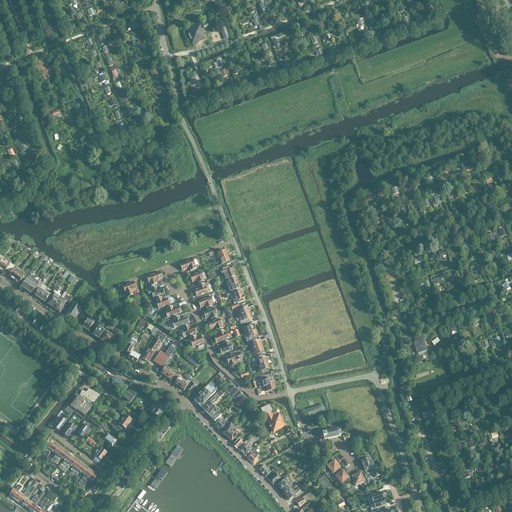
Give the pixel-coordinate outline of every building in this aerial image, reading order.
[(367,0),(365,0),(361,2),(364,9),(370,7),(367,0)] [(403,5),(396,8),(399,14),(405,11),(403,5)] [(92,9),(87,11),(90,18),(95,16),(92,9)] [(205,39),(200,26),(191,29),(186,31),(190,41),(192,45),(205,39)] [(224,39),(229,37),(226,26),(221,28),(224,39)] [(197,86),(194,78),(188,80),(190,88),(197,86)] [(225,250),(218,253),(217,253),(220,259),(227,256),(225,250)] [(230,261),(227,256),(220,259),(222,264),(230,261)] [(502,265),(500,258),(494,260),(496,267),(502,265)] [(195,266),(193,260),(180,265),(182,271),(189,269),(190,271),(196,269),(195,266)] [(8,272),(13,266),(10,264),(9,266),(4,262),(0,268),(0,271),(4,274),(6,271),(8,272)] [(13,281),(19,273),(15,270),(16,268),(13,266),(8,272),(11,274),(8,277),(13,281)] [(234,271),(231,266),(227,268),(226,266),(222,268),(221,268),(222,272),(225,271),(226,274),(233,272),(234,271)] [(203,278),(202,275),(201,272),(190,277),(192,283),(197,281),(198,284),(204,281),(203,279),(203,278)] [(23,283),(28,277),(25,275),(23,276),(19,273),(13,281),(18,285),(21,282),(21,281),(23,283)] [(156,281),(162,279),(160,273),(147,278),(149,284),(150,284),(151,286),(157,284),(156,281)] [(238,283),(236,278),(229,281),(230,285),(229,285),(230,287),(238,283)] [(26,290),(31,284),(26,280),(21,287),(26,290)] [(132,290),(136,289),(134,283),(123,287),(125,293),(126,293),(127,298),(134,296),(132,290)] [(240,289),(238,283),(230,287),(230,288),(231,287),(233,291),(240,289)] [(31,294),(36,287),(31,284),(26,290),(31,294)] [(208,293),(205,287),(204,284),(198,286),(199,289),(194,291),(197,297),(208,293)] [(164,294),(162,288),(157,290),(156,287),(150,289),(151,292),(153,298),(164,294)] [(40,299),(44,292),(39,289),(35,296),(40,299)] [(243,295),(241,290),(232,294),(231,293),(228,294),(228,296),(231,294),(234,299),(243,295)] [(50,295),(45,291),(40,299),(45,303),(50,295)] [(243,295),(234,299),(233,300),(235,305),(245,301),(243,295)] [(213,303),(211,297),(198,302),(200,308),(205,306),(206,309),(212,307),(211,304),(213,303)] [(53,308),(58,302),(52,298),(48,305),(51,307),(52,308),(53,308)] [(170,305),(167,299),(163,301),(162,298),(156,300),(157,303),(159,309),(170,305)] [(59,312),(64,306),(58,302),(53,308),(54,309),(54,310),(55,310),(56,310),(59,312)] [(75,319),(82,310),(73,304),(67,314),(75,319)] [(180,314),(180,313),(182,312),(180,308),(178,309),(178,308),(173,309),(172,306),(166,309),(167,312),(165,312),(165,313),(163,314),(165,319),(167,318),(167,319),(180,314)] [(249,313),(247,308),(239,311),(241,316),(249,313)] [(217,315),(214,309),(203,313),(206,319),(210,317),(211,320),(217,318),(216,315),(217,315)] [(251,319),(249,313),(241,316),(243,322),(251,319)] [(189,323),(187,317),(180,320),(179,317),(173,319),(174,322),(172,323),(175,329),(189,323)] [(222,325),(220,319),(209,324),(211,330),(215,328),(217,331),(223,328),(222,326),(222,325)] [(88,331),(93,324),(87,320),(82,327),(83,328),(83,329),(85,330),(88,331)] [(255,330),(253,325),(245,328),(247,333),(255,330)] [(197,333),(194,327),(190,329),(189,326),(183,328),(184,331),(181,332),(184,338),(197,333)] [(99,339),(104,331),(98,327),(93,335),(94,335),(93,336),(96,338),(96,337),(99,339),(98,339),(99,339)] [(257,335),(255,330),(247,333),(249,338),(257,335)] [(229,339),(227,333),(225,334),(223,331),(218,333),(219,336),(214,338),(214,339),(213,339),(214,343),(216,343),(216,344),(229,339)] [(111,342),(114,338),(106,332),(100,341),(104,344),(105,343),(109,346),(110,344),(112,346),(113,344),(111,342)] [(155,339),(161,343),(162,343),(166,337),(159,332),(154,338),(155,339)] [(204,343),(201,337),(197,339),(196,336),(190,338),(191,341),(190,341),(193,347),(198,345),(198,347),(204,345),(203,344),(204,343)] [(427,350),(423,339),(423,338),(413,342),(417,354),(427,350)] [(154,354),(158,349),(161,343),(155,339),(142,359),(148,363),(154,354)] [(134,348),(131,347),(134,342),(131,340),(128,345),(125,352),(130,355),(134,348)] [(232,350),(230,344),(229,342),(223,344),(224,347),(219,349),(220,350),(218,350),(219,354),(221,354),(222,355),(232,350)] [(262,347),(260,342),(252,345),(254,350),(262,347)] [(264,352),(262,347),(254,350),(256,355),(264,352)] [(162,368),(169,358),(170,356),(172,353),(174,350),(170,348),(166,354),(167,355),(166,356),(160,352),(154,362),(162,368)] [(136,363),(140,356),(132,351),(128,359),(136,363)] [(242,360),(240,353),(240,354),(238,351),(231,354),(232,357),(226,359),(229,365),(230,366),(236,364),(235,362),(242,360)] [(108,367),(105,365),(108,360),(101,356),(98,360),(94,366),(104,373),(108,367)] [(171,356),(165,364),(167,365),(168,364),(173,357),(171,356)] [(268,364),(266,358),(263,359),(262,356),(255,358),(256,361),(255,361),(257,367),(268,364)] [(111,364),(108,370),(118,376),(121,370),(111,364)] [(166,377),(170,371),(165,368),(161,374),(166,377)] [(171,381),(175,374),(170,371),(166,377),(171,381)] [(129,386),(116,377),(111,384),(118,389),(124,393),(129,386)] [(179,387),(184,381),(179,377),(174,383),(179,387)] [(274,384),(272,379),(264,381),(262,382),(264,387),(266,387),(266,386),(274,384)] [(184,391),(188,385),(184,381),(179,387),(184,391)] [(191,393),(198,384),(194,381),(187,389),(191,393)] [(275,389),(274,384),(266,386),(266,387),(267,389),(265,390),(265,392),(275,389)] [(208,386),(194,401),(200,408),(215,393),(217,391),(211,385),(209,387),(208,386)] [(230,395),(235,390),(232,386),(227,392),(230,395)] [(138,392),(132,387),(129,390),(136,395),(138,392)] [(230,395),(233,398),(239,392),(236,389),(230,395)] [(93,404),(100,395),(95,392),(94,392),(92,391),(89,390),(87,393),(82,391),(80,396),(79,398),(77,396),(70,406),(76,411),(77,410),(85,416),(93,404)] [(136,395),(129,390),(127,394),(133,399),(136,395)] [(212,406),(224,394),(226,392),(223,390),(221,392),(220,391),(202,409),(202,408),(201,409),(205,412),(212,406)] [(233,398),(236,401),(242,395),(239,392),(233,398)] [(133,399),(127,394),(124,397),(130,402),(133,399)] [(239,407),(245,401),(242,397),(235,404),(239,407)] [(166,410),(168,407),(160,400),(157,403),(158,404),(151,413),(159,419),(166,410)] [(286,427),(279,414),(278,414),(276,411),(271,414),(271,412),(272,411),(269,405),(269,406),(267,403),(259,407),(264,415),(273,433),(286,427)] [(325,411),(322,405),(307,411),(309,417),(325,411)] [(208,415),(215,409),(212,406),(205,412),(208,415)] [(211,419),(218,412),(215,409),(208,415),(211,419)] [(493,417),(491,411),(485,413),(487,419),(493,417)] [(214,422),(221,415),(218,412),(211,419),(214,422)] [(126,429),(132,421),(125,415),(119,424),(119,425),(117,427),(121,430),(123,428),(126,429)] [(53,427),(59,431),(62,427),(63,426),(66,422),(66,421),(61,417),(58,421),(57,420),(54,424),(55,424),(53,427)] [(217,428),(223,423),(222,423),(219,419),(214,425),(217,428)] [(226,426),(229,423),(228,421),(228,420),(227,419),(222,423),(223,423),(217,428),(221,432),(226,427),(226,426)] [(252,425),(256,430),(260,427),(256,421),(252,425)] [(86,422),(77,434),(82,438),(83,438),(85,435),(86,436),(92,427),(86,422)] [(69,424),(62,433),(68,438),(73,431),(75,433),(79,428),(76,426),(75,428),(69,424)] [(227,438),(235,428),(230,424),(222,433),(227,438)] [(232,442),(240,432),(235,428),(227,438),(232,442)] [(341,434),(340,430),(336,429),(322,432),(323,435),(321,435),(321,436),(321,437),(324,437),(324,440),(338,437),(341,434)] [(116,442),(114,440),(118,435),(115,433),(112,438),(108,435),(103,440),(112,447),(116,442)] [(97,443),(89,438),(86,442),(93,448),(97,443)] [(45,455),(54,443),(49,439),(44,446),(47,448),(42,454),(45,455)] [(237,449),(243,443),(239,440),(233,445),(237,449)] [(54,453),(59,447),(54,443),(45,455),(47,457),(51,452),(54,453)] [(251,451),(244,444),(238,450),(246,457),(251,451)] [(165,464),(171,468),(184,450),(178,446),(165,464)] [(54,462),(63,450),(59,447),(54,453),(56,455),(52,461),(54,462)] [(101,461),(107,453),(106,452),(107,451),(103,448),(102,449),(96,457),(94,459),(98,463),(100,460),(101,461)] [(63,460),(68,454),(63,450),(54,462),(56,464),(61,459),(63,460)] [(258,459),(251,452),(246,458),(253,465),(258,459)] [(63,469),(73,457),(68,454),(63,460),(65,462),(61,468),(63,469)] [(72,467),(77,461),(73,457),(63,469),(66,471),(70,466),(72,467)] [(373,468),(369,458),(366,459),(365,457),(361,458),(362,461),(361,461),(365,471),(373,468)] [(329,471),(337,464),(334,460),(332,463),(330,461),(327,464),(328,465),(326,467),(329,471)] [(73,476),(82,464),(77,461),(72,467),(74,469),(70,475),(73,476)] [(82,474),(87,468),(82,464),(73,476),(75,478),(79,473),(82,474)] [(338,470),(340,468),(337,464),(329,471),(332,474),(334,473),(338,470)] [(271,473),(265,466),(259,470),(265,477),(271,473)] [(82,483),(91,471),(87,468),(82,474),(84,476),(80,482),(82,483)] [(380,478),(377,468),(371,470),(373,476),(375,480),(380,478)] [(150,486),(156,490),(167,474),(161,470),(156,477),(150,486)] [(92,482),(97,476),(91,471),(82,483),(85,485),(87,482),(89,480),(92,482)] [(338,481),(346,474),(343,471),(340,473),(337,475),(335,477),(338,481)] [(365,481),(364,477),(362,478),(360,473),(356,475),(360,485),(364,483),(364,482),(365,481)] [(273,485),(280,478),(276,474),(269,481),(273,485)] [(341,485),(349,478),(346,474),(338,481),(341,485)] [(27,477),(35,483),(37,481),(28,475),(27,477)] [(316,479),(319,483),(325,479),(322,475),(316,479)] [(360,485),(356,475),(352,477),(356,486),(360,485)] [(281,491),(287,486),(283,481),(277,486),(281,491)] [(18,493),(22,487),(19,485),(15,491),(14,489),(10,495),(16,500),(20,494),(18,493)] [(285,495),(291,490),(287,486),(281,491),(285,495)] [(289,500),(300,491),(296,486),(291,490),(285,495),(289,500)] [(27,499),(31,494),(32,494),(36,489),(33,487),(29,492),(21,503),(25,506),(29,501),(27,499)] [(21,503),(29,492),(27,490),(22,496),(20,494),(16,500),(21,503)] [(146,493),(143,491),(137,499),(140,501),(146,493)] [(36,506),(40,500),(45,493),(42,492),(37,498),(29,509),(32,511),(33,511),(37,507),(36,506)] [(306,505),(315,499),(311,493),(296,502),(299,507),(305,503),(306,505)] [(373,503),(383,499),(381,493),(373,495),(372,493),(365,495),(366,498),(370,497),(373,503)] [(29,509),(37,498),(35,497),(31,502),(29,501),(25,506),(29,509)] [(386,505),(383,499),(373,503),(375,509),(371,510),(371,511),(374,511),(378,511),(377,508),(386,505)] [(44,511),(45,511),(52,501),(49,500),(46,505),(40,511),(44,511)] [(336,504),(339,509),(345,506),(342,501),(336,504)] [(40,511),(46,505),(43,503),(39,508),(37,507),(33,511),(40,511)] [(73,509),(66,503),(64,506),(71,511),(73,509)]
